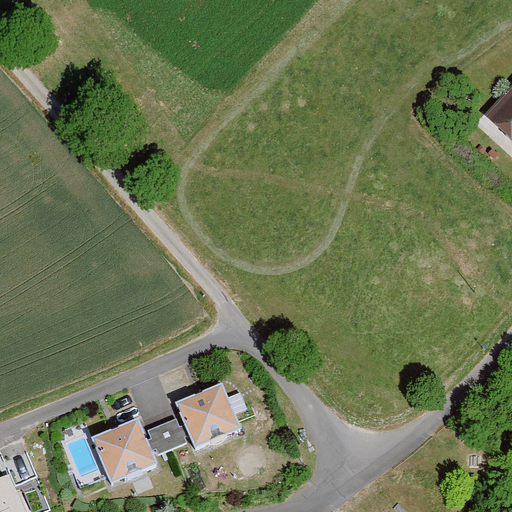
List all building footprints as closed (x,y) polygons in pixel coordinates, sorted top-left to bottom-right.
[(511,137),(511,94),(491,118),(511,137)] [(196,450),(240,432),(221,387),(177,405),(196,450)] [(186,445),(175,420),(147,432),(158,457),(186,445)] [(111,485),(156,467),(137,422),(92,441),(111,485)] [(0,511),(21,511),(6,477),(0,479),(0,511)]
